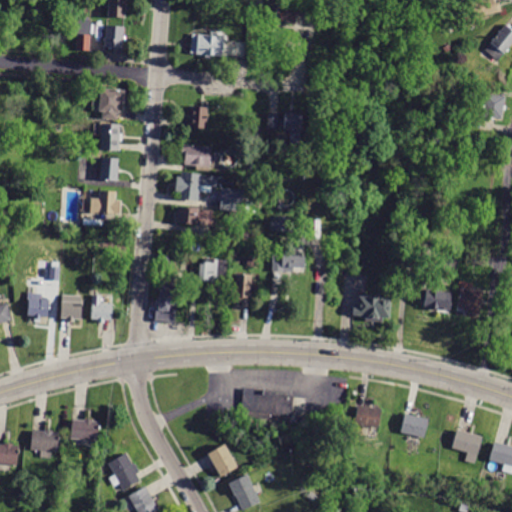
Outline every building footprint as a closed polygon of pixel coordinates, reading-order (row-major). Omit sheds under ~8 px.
[(125,18),(108,17),(108,0),(126,0),(126,5),(128,5),(128,11),(126,10),(125,18)] [(467,29),(463,14),(473,12),(471,2),(480,0),(494,0),(495,3),(499,3),(501,12),(476,19),(478,26),(467,29)] [(295,24),(271,22),(273,5),(283,6),(283,3),(288,4),(288,6),(304,7),(303,17),(296,17),(295,24)] [(89,50),(89,51),(76,50),(79,19),(91,20),(89,50)] [(511,28),(511,45),(499,62),(485,51),(507,24),(511,28)] [(105,36),(106,26),(124,27),(123,49),(104,47),(105,36)] [(210,60),(205,59),(205,55),(196,54),(190,53),(192,34),(210,36),(211,32),(218,33),(217,36),(223,37),(221,57),(211,56),(210,60)] [(447,54),(442,48),(449,44),(453,50),(447,54)] [(117,119),(117,120),(102,119),(102,112),(99,112),(101,88),(125,90),(124,102),(120,101),(120,114),(118,113),(117,119)] [(305,91),(294,92),(295,113),(306,112),(305,91)] [(502,120),(482,116),(485,93),(505,96),(502,120)] [(207,129),(189,128),(190,106),(208,107),(207,129)] [(300,131),(279,129),(279,121),(284,122),(285,111),(289,112),(288,113),(302,114),(300,131)] [(276,114),(278,115),(277,129),(267,128),(268,114),(276,114)] [(119,149),(119,152),(100,150),(102,123),(120,124),(119,133),(123,134),(122,142),(119,142),(119,149)] [(185,158),(185,156),(181,156),(182,144),(212,147),(210,167),(184,165),(185,158)] [(118,181),(100,180),(102,158),(119,159),(118,169),(119,169),(118,181)] [(198,201),(178,199),(179,194),(175,194),(177,176),(181,177),(182,172),(217,177),(216,188),(200,186),(198,201)] [(120,214),(83,211),(84,199),(99,199),(100,191),(117,192),(116,202),(121,202),(120,214)] [(241,211),(220,209),(221,199),(222,199),(223,192),(236,193),(235,200),(242,201),(241,211)] [(196,226),(175,225),(176,208),(197,209),(196,226)] [(198,211),(212,211),(212,227),(198,226),(198,211)] [(271,231),(268,230),(269,223),(270,223),(271,216),(293,218),(291,233),(271,231)] [(216,226),(230,227),(228,241),(214,240),(216,226)] [(248,245),(235,245),(236,237),(231,236),(231,230),(248,231),(248,245)] [(105,250),(97,249),(98,240),(106,241),(105,250)] [(161,254),(168,255),(168,256),(174,256),(173,270),(159,269),(161,254)] [(488,267),(471,264),(473,254),(489,257),(488,267)] [(273,255),(304,256),(304,268),(299,268),(299,271),(293,270),(293,272),(282,272),(281,288),(272,288),(273,255)] [(217,283),(198,281),(199,264),(203,264),(203,262),(205,262),(205,258),(227,260),(226,276),(218,275),(217,283)] [(258,267),(247,266),(248,258),(258,258),(258,267)] [(48,280),(49,267),(51,267),(52,262),(59,262),(58,268),(60,268),(59,281),(48,280)] [(243,298),(243,302),(234,302),(236,274),(252,275),(251,299),(243,298)] [(175,324),(153,322),(155,302),(159,302),(161,285),(162,285),(162,282),(176,284),(175,287),(179,287),(175,324)] [(479,316),(463,312),(464,309),(457,308),(461,287),(484,292),(482,300),(485,300),(484,304),(482,304),(479,316)] [(450,315),(437,313),(437,310),(429,309),(430,307),(424,307),(427,289),(453,293),(450,315)] [(47,318),(41,317),(40,323),(34,322),(35,316),(27,315),(29,294),(41,295),(41,299),(49,299),(47,318)] [(101,296),(101,303),(112,303),(111,321),(111,324),(97,323),(98,320),(91,320),(92,295),(101,296)] [(61,318),(62,296),(77,296),(77,303),(81,303),(81,320),(74,320),(74,324),(67,323),(67,319),(61,318)] [(382,322),(365,321),(365,317),(353,316),(354,307),(358,307),(359,296),(392,299),(390,319),(383,318),(382,322)] [(0,304),(7,303),(11,321),(0,323),(0,304)] [(275,421),(244,417),(244,412),(241,412),(244,388),(264,390),(264,392),(293,395),(291,417),(275,415),(275,421)] [(292,414),(304,415),(305,398),(293,397),(292,414)] [(381,409),(378,429),(355,425),(358,405),(381,409)] [(428,419),(424,438),(401,433),(405,414),(428,419)] [(85,421),(85,419),(94,420),(93,421),(99,422),(97,441),(71,439),(73,419),(85,421)] [(44,432),(45,430),(53,431),(53,432),(59,433),(57,453),(52,453),(51,458),(40,457),(41,451),(31,450),(32,431),(44,432)] [(483,437),(476,464),(465,461),(467,453),(452,449),(457,430),(483,437)] [(0,444),(4,445),(5,443),(13,444),(13,446),(19,446),(17,466),(0,464),(0,444)] [(511,447),(511,474),(502,472),(504,465),(489,461),(494,443),(511,447)] [(207,454),(224,444),(238,467),(221,477),(207,454)] [(141,482),(124,492),(120,485),(114,488),(109,480),(114,477),(108,466),(126,454),(134,466),(132,467),(141,482)] [(261,502),(243,511),(230,483),(248,474),(261,502)] [(159,509),(153,511),(137,511),(128,496),(146,486),(159,509)] [(313,502),(307,497),(311,492),(317,497),(313,502)]
